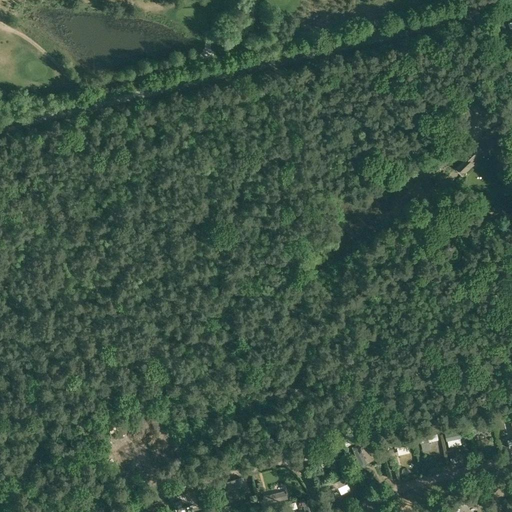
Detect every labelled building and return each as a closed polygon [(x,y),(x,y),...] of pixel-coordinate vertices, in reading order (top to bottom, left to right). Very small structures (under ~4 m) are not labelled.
[(456,165),(463,172),(473,163),(472,162),(475,159),(473,157),(482,149),(472,139),(464,147),(469,152),(465,155),(466,156),(456,165)] [(511,415),(502,418),(503,424),(508,423),(511,422),(511,415)] [(493,419),(472,424),(475,433),(495,427),(493,419)] [(466,429),(445,434),(447,441),(448,441),(460,438),(468,437),(466,429)] [(376,442),(372,433),(368,436),(369,438),(367,439),(370,445),(376,442)] [(437,433),(420,437),(421,444),(422,443),(430,442),(439,440),(437,433)] [(409,438),(394,442),(395,448),(397,448),(409,445),(411,445),(409,438)] [(359,443),(351,447),(360,467),(368,464),(359,443)] [(333,444),(312,450),(315,458),(335,452),(333,444)] [(243,477),(221,483),(223,490),(245,484),(243,477)] [(346,477),(323,487),(326,493),(329,492),(338,488),(347,484),(349,483),(346,477)] [(508,484),(491,488),(493,495),(496,494),(506,491),(509,490),(508,484)] [(201,489),(182,494),(183,500),(202,495),(201,489)] [(287,490),(264,496),(266,505),(289,499),(287,490)] [(476,497),(460,500),(462,506),(477,503),(476,497)] [(157,501),(137,507),(138,511),(149,511),(159,509),(157,501)]
